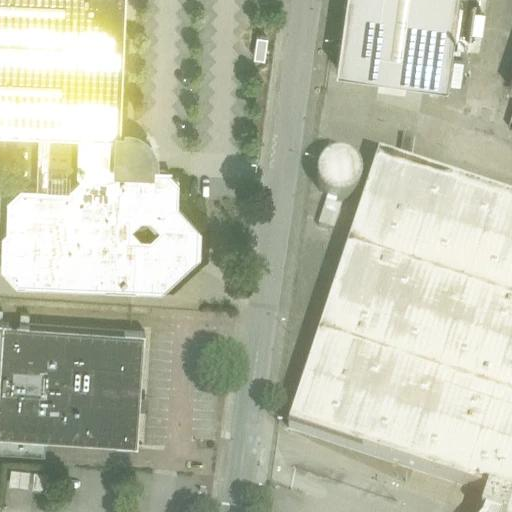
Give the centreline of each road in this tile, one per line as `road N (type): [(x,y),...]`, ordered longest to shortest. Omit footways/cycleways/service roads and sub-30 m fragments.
road 1 (unclassified): [(234,511),(306,0)]
road 2 (unknown): [(477,147),(293,90)]
road 3 (unknown): [(477,147),(505,0)]
